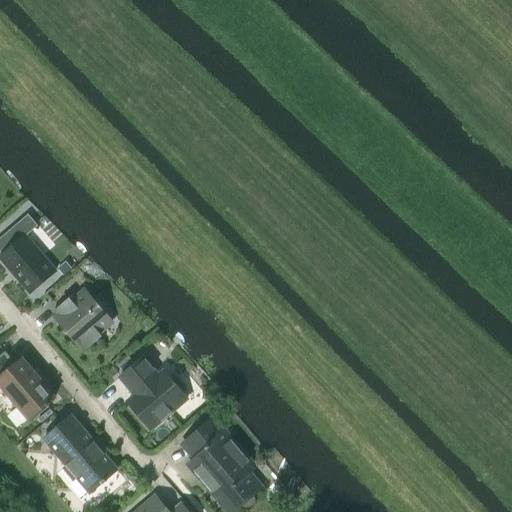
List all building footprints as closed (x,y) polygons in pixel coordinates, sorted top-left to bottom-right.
[(17,241),(0,255),(0,257),(30,293),(56,271),(26,236),(38,226),(28,214),(8,231),(17,241)] [(98,332),(112,321),(87,292),(73,303),(70,299),(59,309),(64,316),(58,321),(79,344),(85,339),(90,346),(101,336),(98,332)] [(6,351),(0,356),(0,384),(29,420),(56,398),(23,359),(16,364),(6,351)] [(181,391),(183,387),(182,383),(179,380),(175,378),(171,379),(164,371),(159,376),(143,358),(120,377),(136,395),(128,402),(151,430),(188,399),(181,391)] [(91,493),(117,470),(71,416),(45,439),(67,466),(63,469),(73,481),(77,477),(91,493)] [(231,511),(233,511),(239,507),(240,508),(242,509),(243,510),(245,510),(247,510),(249,510),(251,509),(252,508),(253,507),(254,506),(255,505),(255,503),(255,502),(255,500),(255,499),(255,498),(254,496),(253,495),(260,489),(247,475),(254,469),(226,435),(229,433),(215,417),(184,443),(197,458),(190,464),(231,511)] [(169,511),(155,496),(136,511),(191,511),(183,502),(179,505),(171,511),(169,511)]
